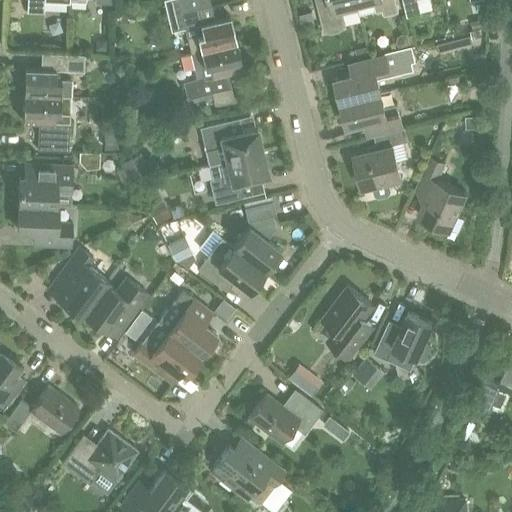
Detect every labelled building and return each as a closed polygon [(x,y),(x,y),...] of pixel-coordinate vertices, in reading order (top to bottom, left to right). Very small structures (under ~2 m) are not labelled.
[(44,10),(44,0),(27,0),(27,9),(44,10)] [(180,12),(177,0),(163,0),(171,30),(199,24),(201,32),(185,36),(189,53),(236,42),(230,15),(215,19),(211,4),(180,12)] [(177,0),(180,12),(211,4),(210,0),(177,0)] [(320,0),(315,1),(322,27),(344,22),(340,6),(357,2),(356,0),(320,0)] [(356,0),(357,2),(363,0),(373,0),(376,10),(384,8),(386,13),(399,10),(395,0),(356,0)] [(403,0),(407,14),(421,10),(418,0),(403,0)] [(125,22),(131,10),(122,6),(116,17),(125,22)] [(299,13),(302,22),(314,19),(311,10),(299,13)] [(469,29),(436,38),(439,51),(473,42),(469,29)] [(410,44),(408,33),(402,32),(397,36),(396,42),(400,47),(410,44)] [(95,48),(105,49),(106,39),(95,38),(95,48)] [(236,42),(189,53),(193,67),(208,64),(210,72),(183,80),(187,97),(211,91),(215,104),(234,99),(227,70),(242,66),(236,42)] [(335,77),(340,102),(380,92),(377,77),(414,68),(412,60),(416,59),(412,44),(410,44),(400,47),(348,60),(351,73),(335,77)] [(25,66),(24,94),(71,96),(72,79),(55,78),(56,69),(83,70),(84,53),(41,51),(40,67),(25,66)] [(380,92),(340,102),(346,124),(363,120),(367,135),(373,133),(374,134),(405,127),(401,110),(399,110),(397,102),(383,105),(380,92)] [(71,96),(24,94),(23,119),(39,120),(37,148),(68,150),(69,120),(54,119),(54,111),(70,112),(71,96)] [(119,116),(120,102),(103,102),(103,115),(119,116)] [(466,127),(477,127),(477,115),(466,116),(466,127)] [(199,126),(205,148),(209,163),(262,150),(256,126),(242,130),(239,116),(199,126)] [(366,144),(368,149),(352,153),(360,186),(369,184),(372,194),(376,197),(386,194),(389,190),(387,180),(400,177),(392,143),(408,139),(405,127),(374,134),(375,142),(366,144)] [(80,150),(80,159),(87,167),(100,166),(101,151),(80,150)] [(262,150),(209,163),(213,177),(210,178),(215,200),(242,194),(239,181),(268,174),(262,150)] [(414,187),(423,202),(417,215),(448,228),(465,191),(438,179),(446,160),(430,153),(414,187)] [(148,172),(138,154),(121,162),(132,181),(148,172)] [(30,176),(19,176),(17,202),(57,204),(70,204),(72,164),(30,162),(30,176)] [(232,244),(232,245),(264,269),(280,248),(266,238),(275,227),(272,214),(276,213),(272,199),(244,206),(249,225),(248,224),(232,244)] [(162,200),(148,207),(157,223),(170,215),(162,200)] [(57,204),(17,202),(16,228),(33,228),(32,244),(71,246),(72,219),(57,219),(57,204)] [(143,238),(150,242),(155,242),(159,237),(149,230),(143,238)] [(193,251),(185,235),(168,243),(176,259),(188,268),(195,257),(189,253),(193,251)] [(222,236),(211,249),(197,267),(227,290),(235,279),(248,289),(264,269),(232,245),(232,244),(222,236)] [(59,299),(60,298),(81,314),(107,279),(88,264),(95,256),(78,244),(46,288),(59,299)] [(107,279),(81,314),(83,312),(115,335),(147,292),(125,276),(116,289),(106,281),(108,279),(107,279)] [(322,318),(334,327),(325,339),(350,358),(375,324),(362,315),(371,303),(347,285),(322,318)] [(169,327),(168,328),(200,353),(216,332),(204,323),(213,310),(193,294),(192,296),(182,288),(158,319),(169,327)] [(374,352),(395,361),(411,368),(417,355),(424,359),(430,344),(423,341),(432,321),(408,310),(401,324),(389,318),(374,352)] [(168,328),(154,347),(142,338),(132,352),(172,383),(181,371),(184,373),(200,353),(168,328)] [(0,407),(2,408),(19,385),(9,378),(20,363),(0,348),(0,407)] [(353,372),(372,387),(386,370),(367,355),(353,372)] [(500,375),(500,376),(504,378),(511,382),(511,357),(509,356),(500,375)] [(302,384),(322,392),(327,379),(307,371),(302,384)] [(499,389),(483,381),(469,421),(491,406),(492,403),(500,407),(507,392),(499,389)] [(15,429),(30,409),(59,431),(77,406),(48,384),(32,404),(21,396),(3,421),(15,429)] [(280,405),(265,393),(248,414),(281,439),(293,424),(304,432),(322,408),(294,387),(280,405)] [(332,430),(338,422),(329,414),(322,423),(332,430)] [(107,427),(96,442),(83,432),(61,462),(89,482),(100,467),(115,478),(136,449),(107,427)] [(240,433),(230,446),(228,444),(210,469),(223,479),(220,483),(229,490),(232,486),(246,497),(247,495),(256,502),(260,502),(286,468),(240,433)] [(462,439),(458,446),(462,451),(469,451),(472,445),(468,439),(462,439)] [(464,458),(457,455),(451,460),(452,467),(459,470),(465,465),(464,458)] [(7,471),(4,474),(12,481),(15,478),(19,473),(10,466),(7,471)] [(129,511),(147,511),(149,510),(151,511),(167,511),(187,486),(163,469),(150,487),(138,479),(119,505),(129,511)] [(40,506),(45,499),(48,495),(38,488),(35,492),(30,499),(40,506)] [(430,498),(430,511),(467,511),(467,497),(430,498)]
